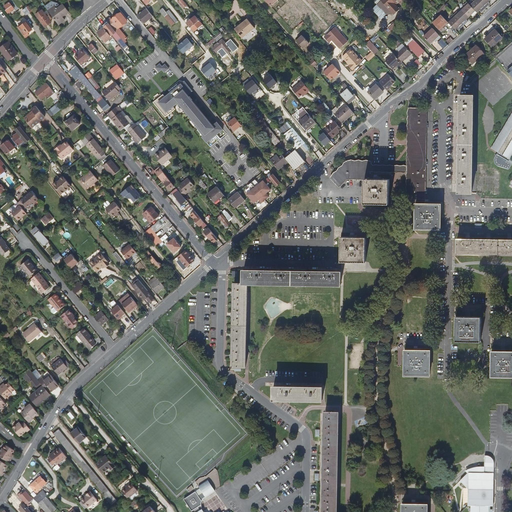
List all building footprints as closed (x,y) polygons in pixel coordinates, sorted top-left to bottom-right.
[(387,0),(383,0),(382,1),(394,15),(398,11),(387,0)] [(387,0),(398,11),(399,10),(396,7),(395,5),(396,4),(398,2),(403,8),(408,3),(407,2),(405,0),(387,0)] [(470,6),(477,13),(480,11),(481,12),(485,8),(477,0),(473,0),(472,1),(473,3),(470,6)] [(477,0),(485,8),(490,4),(489,3),(491,0),(490,0),(477,0)] [(14,9),(9,2),(5,6),(7,9),(6,10),(9,15),(11,13),(10,12),(14,9)] [(465,7),(462,10),(469,18),(471,15),(473,17),(477,13),(470,6),(467,3),(464,6),(465,7)] [(62,16),(69,11),(63,4),(57,8),(54,5),(48,10),(58,24),(65,19),(62,16)] [(30,12),(27,7),(22,10),(26,15),(30,12)] [(175,23),(166,11),(163,8),(160,10),(172,25),(175,23)] [(143,24),(153,16),(147,9),(137,17),(143,24)] [(52,22),(50,20),(52,19),(48,14),(46,15),(43,10),(36,15),(45,27),(52,22)] [(454,16),(464,26),(468,22),(466,20),(469,18),(462,10),(458,13),(457,12),(454,16)] [(203,25),(196,16),(187,23),(194,32),(203,25)] [(440,31),(449,23),(448,23),(442,16),(433,24),(440,31)] [(449,23),(455,30),(458,28),(459,30),(464,26),(454,16),(451,19),(452,20),(448,23),(449,23)] [(119,29),(123,25),(116,17),(107,24),(106,22),(102,25),(104,27),(110,35),(115,31),(119,29)] [(234,30),(241,39),(254,29),(247,20),(234,30)] [(402,24),(399,21),(389,30),(392,33),(402,24)] [(32,29),(26,22),(22,25),(21,24),(18,27),(24,35),(32,29)] [(110,35),(104,27),(98,32),(106,42),(112,37),(110,35)] [(335,28),(323,38),(328,43),(332,40),(333,41),(332,42),(339,49),(347,42),(335,28)] [(126,38),(119,29),(115,31),(121,38),(123,41),(126,38)] [(496,30),(486,39),(487,40),(492,47),(493,48),(504,38),(496,30)] [(431,47),(441,38),(434,31),(429,35),(427,33),(424,36),(426,38),(425,40),(431,47)] [(309,44),(302,36),(299,38),(296,41),(304,49),(309,44)] [(184,54),(194,45),(187,37),(177,46),(184,54)] [(128,46),(123,41),(121,38),(118,40),(123,46),(124,45),(126,48),(128,46)] [(442,38),(437,42),(443,48),(447,44),(442,38)] [(212,44),(216,41),(215,40),(214,39),(205,46),(206,47),(211,43),(212,44)] [(231,50),(223,40),(213,48),(217,52),(223,48),(227,53),(231,50)] [(425,52),(413,40),(407,46),(418,58),(419,59),(423,56),(422,55),(425,52)] [(492,47),(487,40),(483,43),(489,49),(492,47)] [(17,54),(9,42),(0,48),(0,49),(8,60),(17,54)] [(94,53),(98,50),(93,44),(89,47),(94,53)] [(375,56),(377,58),(381,54),(372,45),(368,49),(372,52),(375,56)] [(404,47),(395,55),(401,62),(402,62),(406,59),(406,60),(412,54),(404,47)] [(477,47),(467,56),(471,61),(470,62),(473,65),(485,55),(477,47)] [(82,65),(91,58),(83,48),(80,51),(80,52),(75,56),(82,65)] [(355,56),(356,55),(350,49),(342,57),(345,60),(344,60),(347,64),(348,63),(350,65),(349,65),(353,70),(361,63),(355,56)] [(375,56),(372,52),(366,57),(369,61),(375,56)] [(394,54),(385,62),(393,70),(401,62),(395,55),(394,54)] [(318,64),(313,58),(309,62),(314,67),(318,64)] [(201,70),(210,81),(219,74),(210,62),(201,70)] [(164,72),(169,68),(165,64),(162,66),(160,63),(155,67),(159,71),(162,69),(164,72)] [(337,76),(341,73),(333,64),(324,72),(331,80),(334,77),(336,75),(337,76)] [(124,73),(117,65),(110,70),(110,71),(115,76),(117,79),(124,73)] [(85,77),(77,67),(72,72),(79,80),(81,78),(83,79),(85,77)] [(100,87),(88,72),(84,75),(97,90),(100,87)] [(277,83),(271,75),(264,80),(271,88),(277,83)] [(379,83),(387,92),(391,88),(390,87),(395,82),(388,75),(379,83)] [(251,76),(242,83),(251,94),(260,87),(251,76)] [(101,96),(85,77),(83,79),(98,99),(99,98),(101,97),(101,96)] [(213,125),(192,100),(193,99),(190,96),(189,97),(188,95),(193,91),(185,81),(165,97),(164,95),(154,102),(166,117),(176,109),(174,107),(179,103),(181,105),(179,107),(184,113),(186,112),(197,126),(196,127),(199,130),(200,129),(205,134),(202,137),(206,143),(223,129),(217,122),(213,125)] [(119,92),(118,90),(121,88),(115,82),(103,92),(109,100),(119,92)] [(310,91),(302,82),(293,90),(300,98),(305,94),(305,95),(310,91)] [(50,92),(52,90),(47,83),(35,92),(41,99),(47,94),(50,92)] [(368,93),(375,101),(378,98),(377,97),(383,92),(376,85),(368,93)] [(354,97),(356,96),(354,94),(353,95),(347,89),(340,94),(349,104),(355,98),(354,97)] [(245,108),(255,100),(250,94),(239,102),(245,108)] [(110,106),(103,98),(102,98),(100,100),(97,102),(104,110),(110,106)] [(459,99),(459,111),(459,114),(459,135),(459,139),(459,160),(459,163),(458,184),(458,187),(458,196),(471,196),(473,99),(459,99)] [(56,104),(50,109),(54,114),(60,109),(56,104)] [(342,123),(354,112),(347,104),(335,114),(342,123)] [(31,128),(45,117),(36,106),(31,110),(32,111),(24,118),(31,128)] [(302,106),(293,115),(308,131),(317,122),(302,106)] [(124,116),(121,112),(120,112),(116,107),(113,109),(108,113),(113,118),(112,119),(115,123),(116,122),(122,129),(124,127),(130,123),(124,116)] [(135,123),(128,115),(126,114),(124,116),(130,123),(124,127),(126,129),(128,128),(135,123)] [(411,114),(410,166),(410,172),(409,204),(416,205),(415,227),(440,228),(440,203),(424,203),(426,114),(411,114)] [(511,115),(491,150),(497,154),(494,160),(494,161),(494,163),(494,166),(497,169),(506,175),(511,167),(504,162),(505,160),(508,162),(511,155),(511,115)] [(80,123),(74,116),(71,119),(70,118),(66,121),(73,130),(80,123)] [(234,132),(242,125),(236,118),(228,124),(234,132)] [(172,131),(182,122),(179,119),(169,127),(171,130),(172,131)] [(148,136),(150,134),(138,122),(136,123),(148,136)] [(309,148),(292,127),(287,122),(278,129),(283,134),(289,130),(301,145),(306,151),(309,148)] [(336,133),(341,129),(335,122),(325,130),(331,137),(336,133)] [(145,137),(135,124),(128,129),(139,142),(145,137)] [(30,139),(20,126),(16,130),(19,134),(16,136),(15,135),(11,137),(12,137),(18,145),(18,146),(24,140),(26,143),(30,139)] [(161,137),(171,130),(169,127),(168,126),(158,134),(161,137)] [(139,142),(128,129),(127,130),(137,143),(139,142)] [(279,142),(269,130),(265,133),(275,145),(279,142)] [(301,145),(289,130),(283,134),(295,150),(301,145)] [(325,146),(331,141),(324,132),(318,137),(325,146)] [(86,144),(93,138),(90,134),(83,140),(86,144)] [(18,145),(12,137),(1,146),(7,154),(18,145)] [(105,153),(93,138),(86,144),(98,158),(99,158),(101,160),(107,155),(105,153)] [(154,145),(147,149),(151,155),(162,149),(160,146),(165,143),(162,139),(153,144),(154,145)] [(62,158),(73,149),(66,140),(61,145),(59,146),(58,145),(54,148),(62,158)] [(79,141),(74,145),(79,150),(84,146),(79,141)] [(162,165),(172,157),(165,149),(161,152),(162,153),(155,158),(162,165)] [(305,161),(296,150),(285,158),(289,162),(294,169),(305,161)] [(279,170),(289,162),(285,158),(281,152),(271,160),(279,170)] [(112,176),(119,170),(111,160),(103,165),(112,176)] [(371,180),(371,173),(371,167),(371,165),(348,165),(331,180),(339,188),(348,180),(365,180),(365,205),(390,206),(390,180),(371,180)] [(175,186),(161,169),(156,173),(161,179),(170,190),(175,186)] [(98,180),(90,170),(80,178),(88,187),(98,180)] [(280,183),(273,174),(269,177),(277,186),(280,183)] [(68,187),(70,185),(62,175),(59,177),(60,178),(56,181),(56,180),(52,183),(60,193),(64,190),(65,191),(68,189),(68,187)] [(190,189),(194,186),(189,179),(180,186),(182,188),(178,190),(179,191),(183,197),(187,194),(186,193),(190,189)] [(251,191),(247,194),(254,204),(259,200),(262,203),(269,197),(267,194),(271,190),(264,181),(259,184),(256,180),(248,186),(251,191)] [(140,197),(136,192),(135,191),(134,191),(133,190),(134,189),(134,188),(131,184),(121,193),(124,197),(125,196),(128,199),(132,199),(134,202),(140,197)] [(12,195),(22,186),(21,185),(10,193),(12,195)] [(214,203),(224,195),(218,187),(208,195),(212,200),(214,203)] [(38,199),(32,191),(21,200),(26,207),(33,201),(34,203),(38,199)] [(183,197),(179,191),(174,195),(182,205),(187,201),(186,200),(183,197)] [(235,208),(245,200),(239,192),(228,200),(235,208)] [(121,209),(114,202),(106,209),(111,217),(121,209)] [(18,220),(26,213),(20,205),(11,212),(18,220)] [(159,216),(152,206),(143,213),(151,222),(159,216)] [(205,223),(195,211),(190,215),(192,217),(200,227),(205,223)] [(230,224),(222,215),(217,218),(221,222),(222,221),(227,226),(230,224)] [(149,237),(165,224),(160,219),(145,232),(149,237)] [(49,241),(37,226),(31,231),(43,245),(49,241)] [(218,239),(209,228),(204,232),(213,243),(218,239)] [(10,250),(5,244),(6,244),(1,237),(0,238),(0,247),(0,248),(0,250),(3,255),(10,250)] [(177,241),(174,238),(167,244),(174,253),(181,247),(179,244),(177,241)] [(366,263),(367,238),(342,238),(342,262),(366,263)] [(127,258),(136,251),(129,243),(120,250),(127,258)] [(485,257),(476,244),(460,244),(460,257),(485,257)] [(511,244),(476,244),(485,257),(511,257),(511,244)] [(194,261),(185,250),(178,257),(187,267),(194,261)] [(122,258),(116,251),(113,254),(118,261),(122,258)] [(109,263),(101,253),(101,254),(109,264),(109,263)] [(68,264),(71,268),(78,262),(71,254),(64,260),(65,261),(68,264)] [(102,267),(104,265),(105,267),(109,264),(101,254),(90,263),(96,271),(102,267)] [(161,266),(152,256),(149,258),(157,268),(161,266)] [(37,271),(28,260),(21,266),(30,276),(37,271)] [(139,272),(146,267),(142,260),(134,266),(139,272)] [(244,270),(244,284),(248,284),(341,286),(341,273),(244,270)] [(50,288),(47,284),(47,283),(43,279),(40,276),(41,275),(39,273),(32,279),(40,289),(38,291),(42,295),(50,288)] [(158,292),(164,286),(157,278),(151,284),(158,292)] [(154,299),(147,291),(148,290),(140,280),(132,286),(144,300),(146,298),(150,302),(154,299)] [(85,291),(78,283),(76,285),(76,286),(72,289),(77,296),(85,291)] [(246,366),(248,284),(244,284),(234,283),(233,366),(246,366)] [(66,306),(56,294),(49,300),(59,312),(66,306)] [(132,308),(137,304),(131,296),(122,303),(129,312),(132,309),(132,308)] [(118,304),(111,310),(119,320),(126,314),(118,304)] [(79,323),(73,316),(74,315),(69,310),(62,316),(72,328),(77,324),(79,323)] [(108,319),(101,311),(94,317),(101,325),(108,319)] [(481,342),(481,317),(457,317),(456,342),(481,342)] [(29,342),(40,333),(34,325),(23,334),(29,342)] [(95,341),(84,328),(76,334),(87,347),(88,347),(90,350),(96,345),(94,342),(95,341)] [(430,375),(430,351),(406,350),(405,375),(430,375)] [(511,376),(511,352),(492,352),(492,376),(511,376)] [(44,360),(40,354),(36,357),(39,361),(40,363),(44,360)] [(67,368),(61,360),(52,367),(57,374),(60,372),(61,373),(67,368)] [(40,402),(50,394),(46,390),(39,380),(30,369),(22,375),(33,389),(36,387),(37,389),(39,387),(40,388),(33,393),(40,402)] [(58,385),(51,376),(48,379),(47,378),(45,380),(43,378),(39,380),(46,390),(50,387),(52,390),(58,385)] [(16,389),(9,381),(6,383),(4,385),(3,383),(1,385),(0,385),(0,389),(6,397),(13,392),(12,391),(16,389)] [(326,400),(326,386),(277,385),(277,399),(326,400)] [(40,402),(33,393),(30,396),(37,405),(40,402)] [(31,415),(34,412),(36,414),(39,411),(31,401),(24,406),(25,408),(21,411),(28,419),(32,416),(31,415)] [(336,511),(338,413),(325,413),(323,511),(336,511)] [(27,429),(30,426),(25,420),(21,422),(19,420),(13,425),(20,434),(27,429)] [(87,436),(79,427),(71,433),(79,443),(87,436)] [(117,501),(59,429),(53,434),(112,506),(117,501)] [(12,453),(14,449),(6,444),(3,447),(2,447),(0,451),(0,455),(9,461),(13,455),(11,454),(12,453)] [(66,457),(59,447),(54,451),(55,452),(50,456),(51,457),(56,463),(57,464),(66,457)] [(111,469),(116,466),(107,456),(103,459),(104,460),(97,465),(104,474),(111,468),(111,469)] [(494,498),(494,473),(490,473),(490,470),(494,470),(494,464),(493,464),(493,461),(490,458),(485,458),(485,466),(485,472),(484,472),(484,473),(483,473),(476,473),(475,490),(469,490),(469,511),(488,511),(489,502),(494,498)] [(485,472),(485,466),(479,466),(473,467),(465,471),(467,473),(460,480),(469,490),(475,490),(476,473),(483,473),(484,473),(484,472),(485,472)] [(30,485),(39,477),(37,475),(28,482),(30,485)] [(46,483),(40,476),(30,486),(36,492),(46,483)] [(215,492),(207,481),(198,487),(202,493),(198,496),(195,493),(184,500),(191,511),(198,508),(200,511),(218,511),(219,511),(218,511),(203,511),(202,509),(202,507),(201,505),(201,504),(202,502),(203,500),(204,499),(215,492)] [(140,493),(133,484),(128,487),(136,497),(140,493)] [(136,497),(128,487),(123,492),(131,501),(136,497)] [(98,499),(92,491),(87,495),(88,496),(82,501),(88,507),(98,499)] [(38,504),(46,497),(41,492),(34,499),(38,504)] [(51,511),(56,509),(46,497),(38,504),(45,511),(51,511)] [(133,509),(139,504),(136,501),(130,506),(133,509)]
